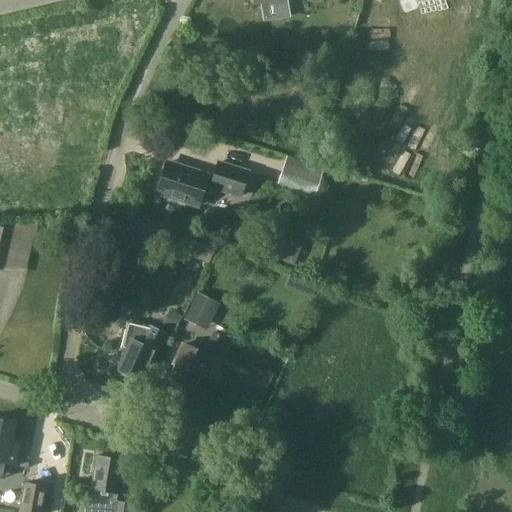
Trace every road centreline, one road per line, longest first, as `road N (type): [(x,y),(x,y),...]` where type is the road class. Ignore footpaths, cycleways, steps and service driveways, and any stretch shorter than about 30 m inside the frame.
road 1 (residential): [(181,0),(93,222),(64,359),(67,409)]
road 2 (residential): [(67,409),(295,511)]
